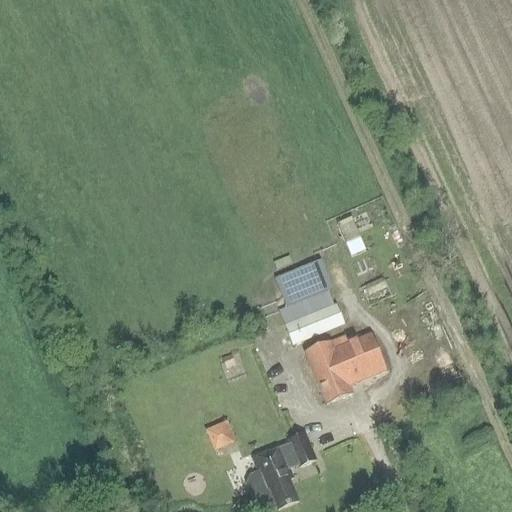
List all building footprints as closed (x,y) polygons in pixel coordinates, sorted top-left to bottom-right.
[(407,218),(416,253),(433,249),(424,213),(407,218)] [(331,289),(320,263),(275,281),(286,307),(331,289)] [(305,354),(326,406),(353,395),(350,388),(387,373),(372,335),(348,344),(345,337),(305,354)] [(227,422),(205,431),(213,452),(236,443),(227,422)] [(268,510),(276,507),(278,510),(298,502),(289,480),(293,478),(288,468),(298,464),(299,468),(316,461),(305,435),(288,441),(290,445),(253,460),(258,474),(251,477),(247,485),(252,497),(258,499),(261,507),(268,510)]
